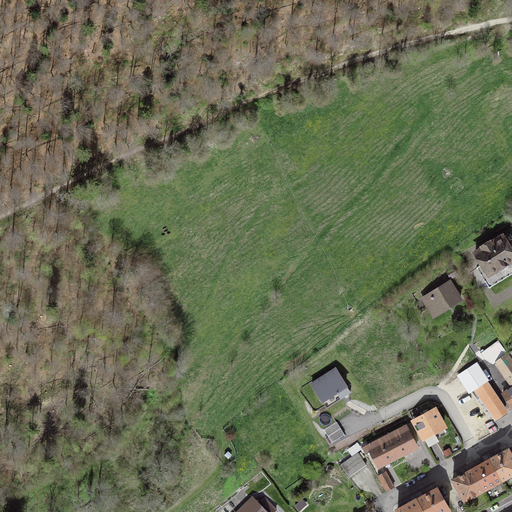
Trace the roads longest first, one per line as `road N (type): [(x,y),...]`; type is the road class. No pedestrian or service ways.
road 1 (track): [(0,217),(91,168),(347,62),(511,21)]
road 2 (residential): [(475,453),(447,400),(432,393),(351,427)]
